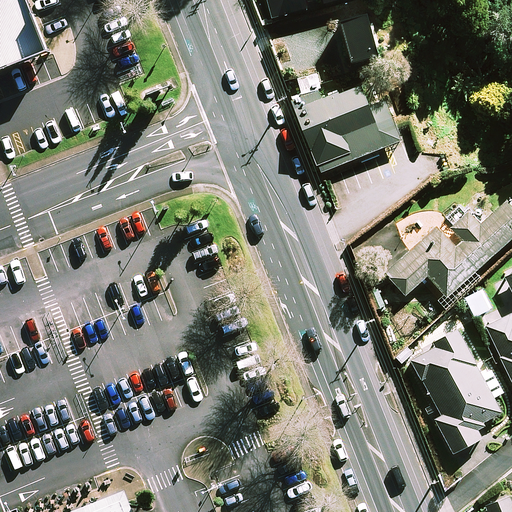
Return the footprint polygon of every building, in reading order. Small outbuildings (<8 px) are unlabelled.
[(0,0),(0,75),(46,57),(22,0),(0,0)] [(295,111),(320,176),(403,144),(387,103),(369,109),(362,89),(324,104),(320,92),(299,100),(302,108),(295,111)] [(511,201),(481,231),(460,208),(447,220),(456,230),(452,233),(461,243),(454,249),(445,239),(437,230),(386,277),(407,300),(428,280),(448,301),(511,242),(511,201)] [(511,318),(511,317),(485,330),(511,386),(511,279),(505,282),(511,296),(511,318)] [(413,365),(443,418),(435,423),(441,433),(455,458),(483,442),(476,431),(504,415),(459,335),(434,349),(436,353),(413,365)] [(77,511),(108,511),(116,509),(117,511),(129,511),(123,494),(77,511)] [(511,511),(511,503),(511,500),(486,510),(486,511),(511,511)]
